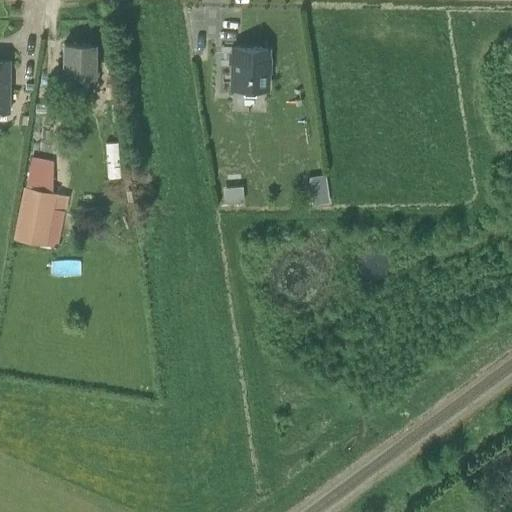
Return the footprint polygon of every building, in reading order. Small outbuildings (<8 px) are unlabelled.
[(94,44),(64,44),(63,75),(63,90),(81,90),(93,90),(93,75),(94,75),(94,44)] [(233,48),(232,88),(243,88),(243,96),(255,96),(256,88),(258,88),(259,77),(267,78),(267,71),(269,71),(269,58),(267,58),(267,49),(233,48)] [(0,112),(9,113),(9,60),(0,59),(0,112)] [(104,142),(106,177),(121,176),(119,141),(104,142)] [(56,246),(67,195),(55,193),(54,162),(30,157),(24,187),(14,238),(44,244),(44,243),(56,246)] [(243,202),(242,186),(222,187),(223,203),(243,202)] [(322,204),(329,203),(329,202),(327,189),(311,191),(312,204),(313,205),(317,204),(322,204)] [(484,491),(511,471),(511,458),(507,451),(472,474),(484,491)] [(511,511),(511,479),(498,488),(511,511)]
